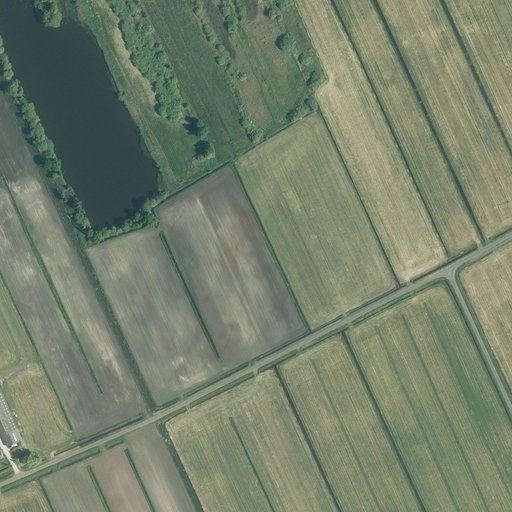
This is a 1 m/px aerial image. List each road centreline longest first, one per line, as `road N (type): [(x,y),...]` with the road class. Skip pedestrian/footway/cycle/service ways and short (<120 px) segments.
road 1 (unclassified): [(0,486),(159,418),(447,269)]
road 2 (unclassified): [(511,410),(447,269)]
